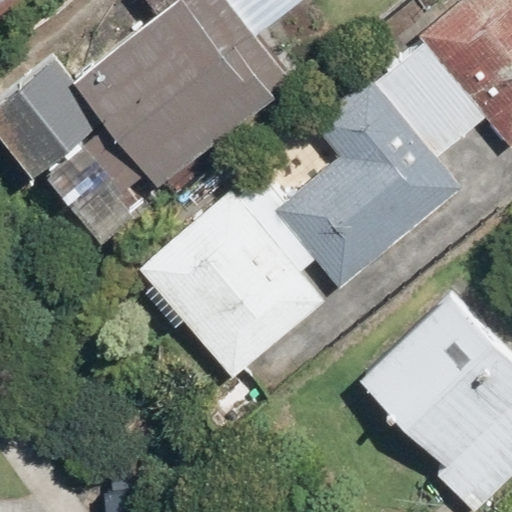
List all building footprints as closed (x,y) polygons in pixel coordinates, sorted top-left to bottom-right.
[(202,0),(163,0),(79,64),(163,175),(282,85),(240,31),(231,38),(202,0)] [(511,0),(453,0),(423,26),(511,131),(511,0)] [(61,45),(0,90),(0,105),(39,161),(107,108),(61,45)] [(343,145),(281,199),(345,278),(469,177),(374,65),(317,114),(343,145)] [(237,179),(145,252),(238,368),(330,295),(237,179)] [(511,333),(459,278),(367,365),(452,454),(442,462),(478,500),(511,468),(511,333)]
